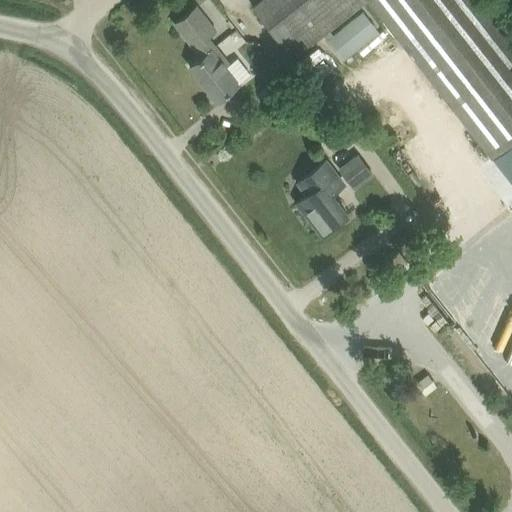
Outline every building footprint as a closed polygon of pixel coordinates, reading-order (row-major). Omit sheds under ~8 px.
[(368,0),(369,0),(371,2),(373,0),(267,0),(254,11),(291,59),(324,34),(344,59),(379,32),(362,10),(334,34),(331,29),(368,0)] [(493,155),(511,140),(511,48),(475,0),(373,0),(371,2),(493,155)] [(195,7),(191,10),(175,23),(202,56),(190,65),(217,100),(233,88),(237,85),(223,68),(227,64),(206,38),(215,31),(195,7)] [(435,103),(418,115),(426,127),(443,115),(435,103)] [(404,149),(427,178),(467,146),(443,117),(404,149)] [(511,144),(498,158),(511,172),(511,144)] [(358,154),(339,168),(350,183),(370,168),(358,154)] [(324,161),(313,169),(298,181),(308,194),(297,202),(322,234),(348,214),(333,196),(344,187),(324,161)] [(425,396),(437,386),(427,375),(416,384),(425,396)]
